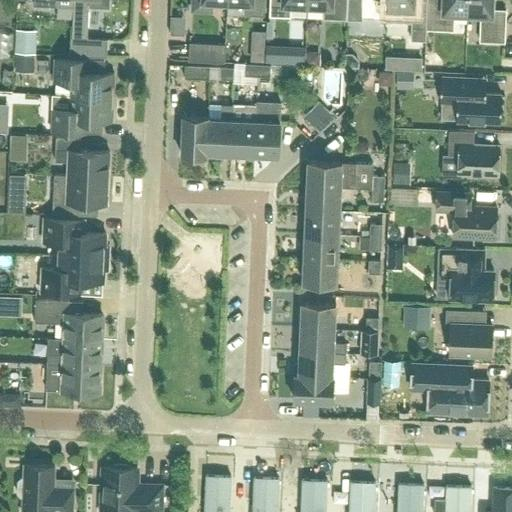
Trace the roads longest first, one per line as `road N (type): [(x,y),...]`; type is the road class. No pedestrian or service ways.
road 1 (residential): [(250,431),(260,201),(149,195)]
road 2 (residential): [(511,440),(250,431)]
road 3 (residential): [(137,424),(149,195)]
road 4 (residential): [(149,195),(158,0)]
road 5 (residential): [(137,424),(0,419)]
